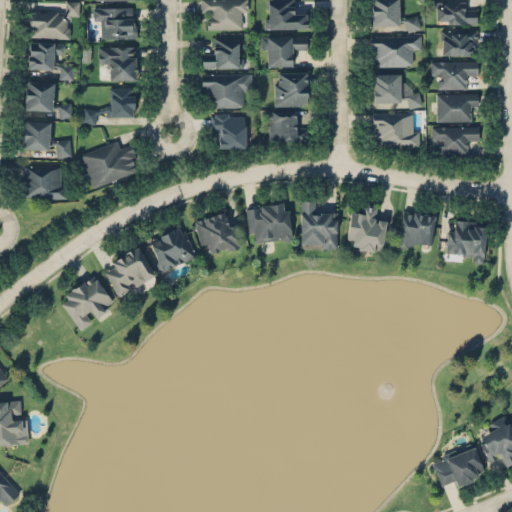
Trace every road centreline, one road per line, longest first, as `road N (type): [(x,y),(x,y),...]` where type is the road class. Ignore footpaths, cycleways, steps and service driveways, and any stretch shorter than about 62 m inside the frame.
road 1 (residential): [(0,300),(130,209),(225,177),(337,168),(509,192)]
road 2 (residential): [(507,0),(511,268)]
road 3 (residential): [(337,168),(335,0)]
road 4 (residential): [(167,0),(170,131)]
